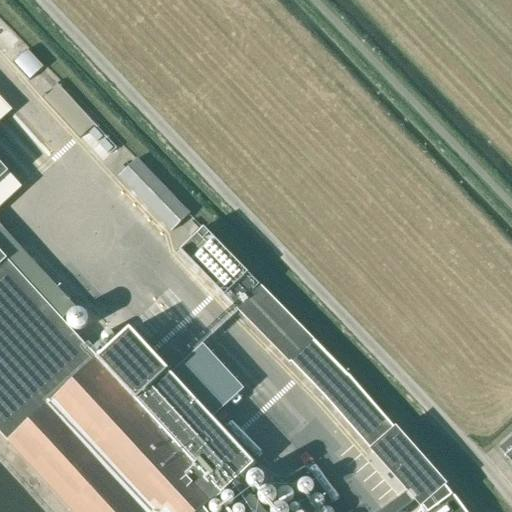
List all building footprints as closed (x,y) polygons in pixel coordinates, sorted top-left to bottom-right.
[(28,82),(43,68),(27,51),(12,65),(28,82)] [(101,164),(116,150),(55,85),(40,98),(101,164)] [(171,233),(189,215),(136,160),(118,178),(171,233)] [(402,511),(415,503),(422,511),(421,511),(464,511),(449,492),(448,492),(348,377),(347,377),(203,228),(179,252),(289,365),(290,364),(323,398),(407,494),(383,511),(319,511),(309,499),(296,509),(298,511),(262,511),(251,499),(269,482),(258,471),(244,484),(239,478),(252,466),(112,313),(93,330),(0,228),(0,208),(21,188),(0,165),(0,434),(71,511),(402,511)] [(171,367),(216,415),(243,390),(199,342),(171,367)] [(511,463),(511,438),(500,449),(511,463)]
